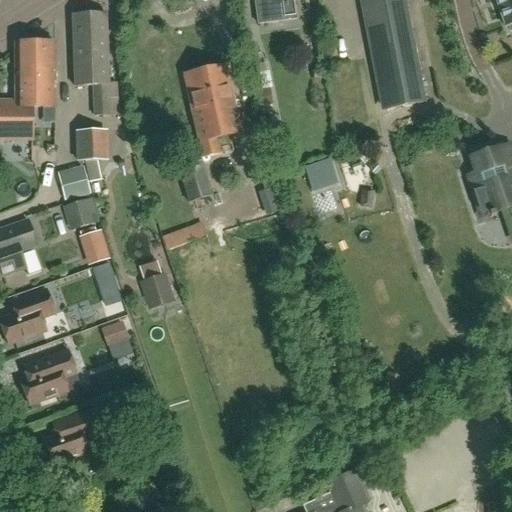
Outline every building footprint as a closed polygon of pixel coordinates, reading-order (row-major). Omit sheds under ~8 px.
[(253,0),(257,24),(296,19),(293,0),(253,0)] [(362,0),(384,109),(424,102),(403,0),(362,0)] [(511,0),(494,0),(504,29),(508,28),(509,33),(511,32),(511,0)] [(108,85),(105,16),(71,17),(74,87),(92,87),(93,116),(118,115),(114,84),(108,85)] [(54,107),(54,44),(14,44),(14,101),(0,101),(0,141),(32,142),(32,107),(54,107)] [(240,134),(225,67),(183,76),(201,158),(220,154),(217,139),(240,134)] [(472,81),(451,89),(455,99),(475,91),(472,81)] [(108,162),(107,131),(75,132),(77,163),(108,162)] [(511,155),(510,156),(508,149),(498,152),(496,151),(491,153),(489,150),(481,153),(480,156),(471,159),(481,188),(471,191),(473,198),(476,198),(482,216),(504,209),(509,224),(511,222),(511,155)] [(213,196),(201,159),(176,166),(188,204),(213,196)] [(323,194),(346,185),(336,160),(313,169),(323,194)] [(283,211),(276,189),(259,194),(265,216),(283,211)] [(85,202),(64,209),(73,231),(94,224),(85,202)] [(28,223),(0,232),(0,279),(26,270),(28,276),(39,272),(32,252),(21,256),(20,253),(37,247),(28,223)] [(169,251),(190,243),(185,229),(164,237),(169,251)] [(166,274),(161,276),(157,263),(139,268),(143,282),(139,283),(148,312),(175,303),(166,274)] [(92,270),(96,281),(113,275),(109,264),(92,270)] [(54,316),(46,291),(10,303),(14,315),(0,319),(0,323),(8,346),(45,333),(41,320),(54,316)] [(101,330),(106,348),(128,341),(122,323),(101,330)] [(67,351),(43,359),(22,367),(26,378),(20,380),(29,407),(67,394),(80,389),(75,377),(67,351)] [(391,406),(400,385),(403,379),(386,372),(378,392),(375,399),(391,406)] [(88,454),(87,451),(110,443),(107,434),(115,431),(107,409),(100,412),(98,408),(52,424),(56,435),(41,440),(50,467),(88,454)] [(361,511),(359,507),(367,503),(353,472),(326,485),(330,494),(302,506),(304,511),(361,511)]
